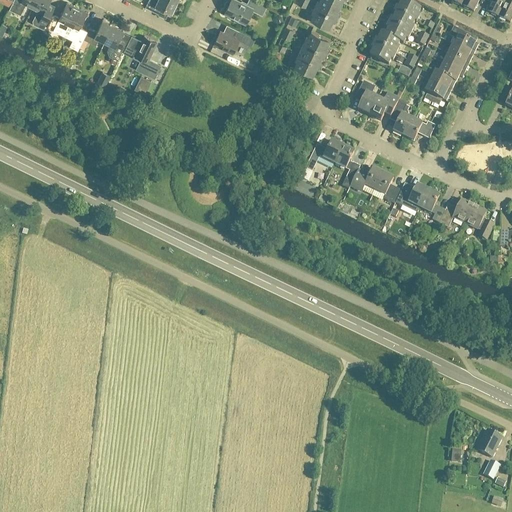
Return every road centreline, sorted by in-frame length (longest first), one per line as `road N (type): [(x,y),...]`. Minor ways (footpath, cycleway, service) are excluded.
road 1 (unclassified): [(475,383),(460,348),(0,134)]
road 2 (tertiary): [(475,383),(0,152)]
road 3 (unclassified): [(427,390),(0,189)]
road 4 (residential): [(435,172),(327,117),(362,0)]
road 5 (residential): [(101,0),(187,38),(208,0)]
